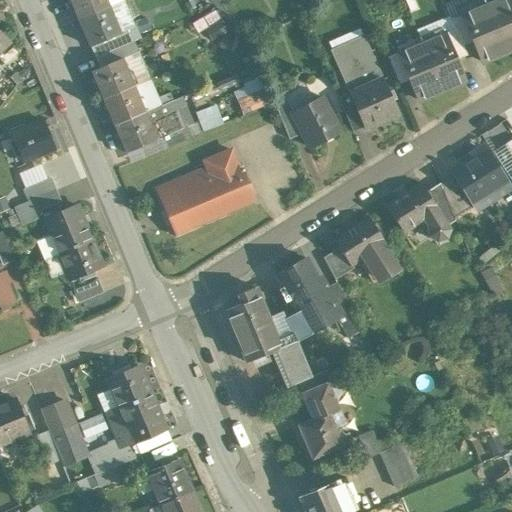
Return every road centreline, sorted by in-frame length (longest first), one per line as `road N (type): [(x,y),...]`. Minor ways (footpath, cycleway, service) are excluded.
road 1 (residential): [(198,291),(511,91)]
road 2 (residential): [(24,0),(159,313)]
road 3 (residential): [(198,291),(263,470),(249,511)]
road 4 (residential): [(159,313),(235,502),(246,511)]
road 5 (residential): [(0,377),(159,313)]
